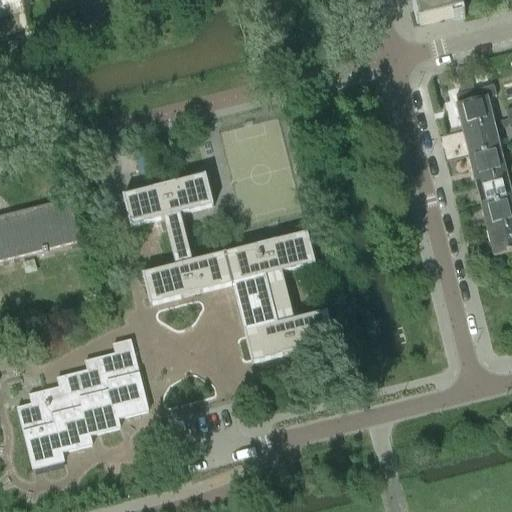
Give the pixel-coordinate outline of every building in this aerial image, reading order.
[(459,0),(412,0),(420,28),(462,17),(462,21),(464,21),(459,0)] [(467,70),(456,73),(462,95),(473,92),(467,70)] [(456,107),(463,132),(492,125),(486,101),(496,98),(493,87),(456,97),(458,107),(456,107)] [(492,125),(463,132),(469,157),(499,150),(492,125)] [(141,145),(144,155),(165,150),(162,139),(141,145)] [(499,150),(469,157),(475,182),(505,175),(499,150)] [(505,175),(475,182),(481,208),(511,200),(505,175)] [(281,275),(315,266),(307,235),(276,243),(264,246),(192,264),(183,229),(180,217),(213,209),(205,177),(122,198),(130,229),(158,222),(164,221),(167,235),(176,268),(142,277),(150,308),(232,287),(244,335),(252,366),(335,345),(329,322),(327,314),(293,322),(281,275)] [(511,202),(511,200),(481,208),(488,233),(511,226),(511,202)] [(70,201),(0,218),(0,263),(80,243),(70,201)] [(511,226),(488,233),(494,258),(511,253),(511,226)] [(113,347),(115,356),(116,361),(103,364),(102,359),(85,364),(87,373),(88,378),(75,381),(74,376),(57,380),(59,390),(60,395),(47,398),(46,393),(29,397),(31,407),(32,412),(20,415),(18,410),(17,410),(32,472),(64,464),(62,455),(92,447),(90,438),(120,431),(118,421),(140,416),(148,414),(138,371),(134,357),(130,342),(113,347)]
